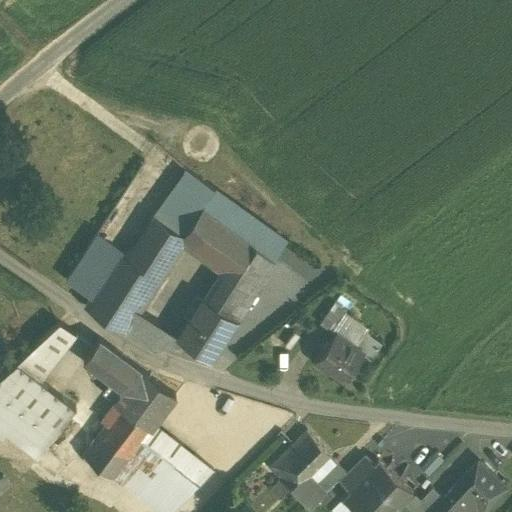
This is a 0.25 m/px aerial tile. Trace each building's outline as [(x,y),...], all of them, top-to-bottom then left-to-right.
[(128,254),(120,249),(92,294),(86,302),(118,322),(117,323),(155,347),(178,336),(177,336),(178,334),(142,310),(140,313),(134,308),(181,233),(234,272),(215,303),(235,316),(286,237),(186,163),(128,254)] [(97,231),(68,276),(92,294),(120,249),(97,231)] [(178,334),(177,336),(178,336),(211,357),(237,317),(215,303),(203,295),(178,334)] [(332,302),(317,322),(328,330),(343,310),(332,302)] [(115,400),(103,416),(79,398),(74,405),(39,379),(75,332),(60,320),(0,375),(0,435),(3,431),(37,456),(59,424),(84,443),(78,452),(158,511),(171,511),(214,467),(154,423),(152,426),(115,400)] [(355,346),(333,331),(311,361),(327,371),(329,369),(342,378),(361,352),(361,351),(355,346)] [(365,332),(355,346),(361,351),(361,352),(368,358),(379,342),(365,332)] [(176,393),(99,337),(83,359),(123,388),(115,400),(152,426),(154,423),(176,393)] [(306,429),(277,457),(286,467),(293,460),(305,472),(327,451),(306,429)] [(283,430),(260,456),(269,464),(292,438),(283,430)] [(346,471),(338,479),(349,489),(373,463),(363,454),(346,471)] [(293,460),(286,467),(277,457),(269,464),(309,506),(322,493),(313,483),(303,473),(305,472),(293,460)] [(349,489),(342,496),(359,511),(360,511),(395,474),(377,458),(349,489)] [(336,460),(318,477),(328,487),(338,479),(346,471),(336,460)] [(478,460),(454,485),(475,504),(482,511),(505,486),(478,460)] [(395,474),(360,511),(392,511),(413,490),(395,474)] [(328,487),(318,477),(313,483),(322,493),(328,487)] [(283,492),(275,483),(266,491),(274,501),(283,492)] [(444,498),(430,511),(467,511),(475,504),(454,485),(442,497),(444,498)] [(432,487),(416,504),(424,511),(430,511),(444,498),(442,497),(432,487)]
